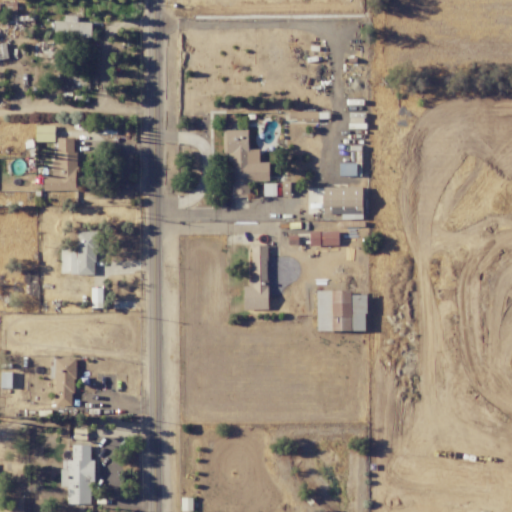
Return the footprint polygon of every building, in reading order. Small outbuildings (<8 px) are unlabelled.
[(0,2),(0,23),(21,23),(22,29),(33,29),(33,15),(17,16),(16,2),(0,2)] [(77,16),(64,15),(64,21),(54,21),(54,39),(91,40),(91,22),(76,22),(77,16)] [(296,111),(296,121),(317,120),(317,111),(296,111)] [(248,130),(223,130),(223,154),(231,154),(231,197),(248,197),(248,181),(269,181),(268,162),(259,162),(259,149),(248,149),(248,130)] [(74,138),(57,138),(56,160),(52,160),(51,176),(43,176),(43,190),(77,191),(78,152),(73,152),(74,138)] [(77,274),(96,275),(97,231),(78,231),(77,274)] [(339,245),(338,231),(309,232),(309,246),(339,245)] [(250,245),(251,286),(243,287),(244,310),(268,309),(267,245),(250,245)] [(76,274),(77,248),(70,248),(69,274),(76,274)] [(366,295),(351,295),(351,290),(317,290),(317,331),(366,331),(366,295)] [(55,406),(75,405),(75,358),(54,358),(55,406)] [(92,445),(72,445),(72,460),(67,460),(67,469),(60,469),(60,487),(67,487),(67,504),(92,504),(92,445)] [(0,511),(23,511),(23,497),(9,497),(9,508),(0,507),(0,511)]
